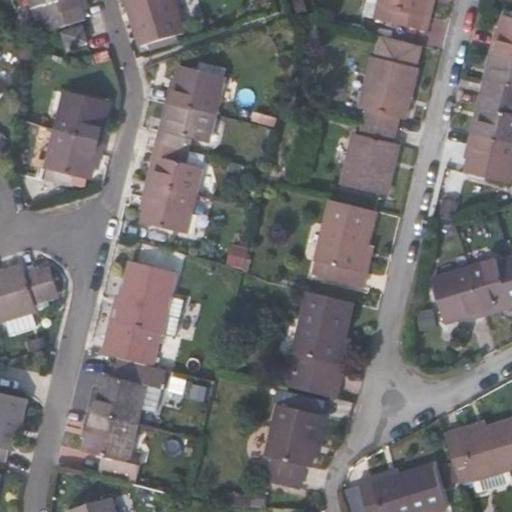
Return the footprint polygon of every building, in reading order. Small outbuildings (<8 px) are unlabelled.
[(29,0),(36,24),(85,9),(82,0),(29,0)] [(171,0),(124,0),(140,49),(182,36),(171,0)] [(426,0),(380,0),(375,22),(424,34),(428,19),(422,18),(426,0)] [(428,19),(432,0),(426,0),(422,18),(428,19)] [(498,44),(493,42),(490,57),(495,58),(511,61),(511,21),(504,19),(501,34),(498,44)] [(62,35),(66,51),(86,45),(81,29),(62,35)] [(372,60),(359,111),(364,113),(361,125),(395,133),(398,121),(403,122),(416,71),(414,70),(420,49),(380,39),(374,60),(372,60)] [(495,58),(490,57),(484,83),(488,84),(495,58)] [(488,84),(484,83),(480,96),(511,104),(511,61),(495,58),(488,84)] [(173,93),(169,92),(165,107),(170,108),(213,119),(223,80),(179,68),(176,82),(173,93)] [(108,104),(65,93),(55,132),(102,144),(106,130),(102,129),(104,118),(108,104)] [(511,104),(480,96),(477,110),(482,111),(475,137),(511,145),(511,104)] [(170,108),(165,107),(159,133),(163,134),(170,108)] [(170,108),(163,134),(159,133),(156,146),(186,154),(189,140),(206,145),(213,119),(170,108)] [(475,137),(482,111),(477,110),(471,136),(475,137)] [(397,147),(391,146),(395,133),(361,125),(357,138),(353,137),(341,187),(384,199),(397,147)] [(92,167),(95,157),(99,158),(102,144),(55,132),(45,171),(89,182),(92,167)] [(510,187),(511,176),(511,145),(475,137),(471,136),(467,150),(471,151),(469,162),(465,176),(510,187)] [(183,166),(186,154),(156,146),(153,159),(157,160),(151,186),(194,197),(200,170),(183,166)] [(151,186),(157,160),(153,159),(146,184),(151,186)] [(184,236),(194,197),(151,186),(146,184),(142,199),(147,201),(144,211),(141,225),(184,236)] [(359,273),(364,250),(373,214),(330,204),(312,278),(362,290),(366,275),(359,273)] [(366,275),(371,252),(364,250),(359,273),(366,275)] [(482,314),(508,306),(510,311),(511,310),(511,270),(509,260),(470,272),(482,314)] [(105,339),(100,358),(116,362),(150,370),(174,275),(131,264),(116,325),(112,340),(105,339)] [(38,275),(37,272),(24,276),(22,270),(0,277),(0,324),(35,313),(33,307),(58,299),(50,272),(38,275)] [(468,318),(470,323),(484,319),(482,314),(470,272),(432,284),(445,325),(458,321),(468,318)] [(342,340),(351,306),(308,296),(290,370),(340,382),(344,366),(336,364),(342,340)] [(510,311),(508,306),(482,314),(484,319),(510,311)] [(458,321),(460,327),(470,323),(468,318),(458,321)] [(116,325),(109,323),(105,339),(112,340),(116,325)] [(344,366),(350,342),(342,340),(336,364),(344,366)] [(95,401),(89,400),(86,414),(136,426),(150,370),(116,362),(112,380),(101,377),(98,390),(95,401)] [(98,390),(92,389),(89,400),(95,401),(98,390)] [(5,452),(10,454),(23,402),(0,396),(0,464),(2,465),(5,452)] [(304,469),(309,470),(321,419),(278,409),(265,460),(270,461),(264,484),(298,492),(304,469)] [(139,469),(126,465),(136,426),(86,414),(82,428),(88,430),(86,440),(82,455),(102,460),(97,480),(134,489),(139,469)] [(459,486),(511,470),(511,423),(484,432),(461,439),(459,432),(444,436),(459,486)] [(484,432),(482,425),(459,432),(461,439),(484,432)] [(82,428),(80,439),(86,440),(88,430),(82,428)] [(358,485),(365,511),(443,511),(446,511),(433,470),(397,480),(373,488),(371,481),(358,485)] [(397,480),(395,474),(371,481),(373,488),(397,480)] [(509,476),(473,483),(475,492),(511,485),(509,476)] [(248,511),(248,501),(212,500),(212,503),(214,511),(248,511)] [(113,511),(110,502),(75,511),(113,511)]
